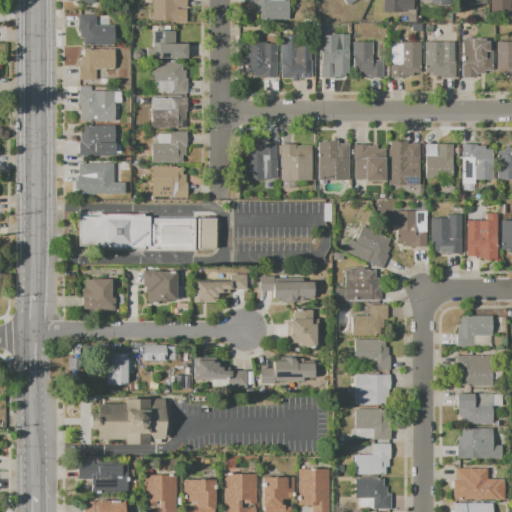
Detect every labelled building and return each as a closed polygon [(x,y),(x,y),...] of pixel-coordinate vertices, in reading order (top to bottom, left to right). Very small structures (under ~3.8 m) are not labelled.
[(188,24),(175,24),(175,22),(155,22),(155,0),(188,0),(188,10),(179,10),(179,11),(188,11),(188,24)] [(272,0),(272,2),(290,2),(290,22),(262,22),(262,14),(258,15),(258,6),(255,6),(255,0),(272,0)] [(415,0),(415,12),(404,12),(404,14),(385,14),(385,0),(415,0)] [(511,0),(511,13),(493,13),(492,0),(511,0)] [(97,17),(97,27),(116,27),(116,47),(85,47),(85,40),(82,40),(82,31),(80,31),(80,17),(97,17)] [(189,60),(148,61),(148,50),(155,50),(155,33),(177,33),(177,46),(189,46),(189,60)] [(323,80),(323,45),(337,46),(337,36),(350,36),(350,68),(337,68),(337,80),(323,80)] [(464,79),(464,41),(474,41),(485,41),(485,44),(495,44),(495,72),(486,72),(486,76),(478,76),(478,80),(464,79)] [(278,46),(278,80),(263,80),(263,78),(255,78),(255,75),(248,75),(248,44),(267,44),(267,46),(278,46)] [(282,44),(303,44),(303,62),(313,62),(313,80),(299,80),(299,76),(290,76),(290,73),(282,73),(282,44)] [(355,75),(355,44),(374,44),(374,63),(384,62),(385,79),(370,79),(370,78),(362,78),(362,75),(355,75)] [(392,80),(392,46),(402,46),(402,44),(422,44),(422,75),(414,75),(414,78),(406,78),(406,80),(392,80)] [(427,75),(426,44),(446,44),(446,62),(457,62),(457,80),(443,80),(442,78),(434,78),(434,75),(427,75)] [(511,78),(499,78),(498,44),(511,44),(511,78)] [(85,51),(116,51),(116,71),(97,71),(97,82),(80,82),(80,67),(82,67),(82,59),(86,59),(85,51)] [(189,95),(155,95),(155,84),(154,84),(154,64),(183,64),(184,72),(187,72),(187,81),(188,81),(189,95)] [(80,107),(80,92),(96,93),(115,93),(115,104),(116,104),(116,123),(82,123),(82,107),(80,107)] [(183,130),(153,130),(153,100),(189,100),(189,114),(187,114),(187,122),(183,122),(183,130)] [(85,128),(116,127),(116,158),(86,158),(86,157),(80,158),(80,143),(82,143),(82,135),(85,135),(85,128)] [(184,165),(153,165),(153,145),(160,145),(160,136),(172,136),(171,134),(188,134),(188,149),(187,149),(187,157),(184,157),(184,165)] [(350,146),(350,182),(320,182),(320,144),(324,144),(324,143),(340,143),(340,146),(350,146)] [(421,146),(421,187),(391,187),(391,151),(392,151),(392,144),(403,144),(403,143),(409,143),(409,146),(421,146)] [(313,148),(313,183),(297,183),(297,190),(283,190),(283,146),(298,146),(298,148),(313,148)] [(386,151),(386,183),(367,183),(367,182),(356,182),(356,146),(371,146),(371,148),(379,148),(379,151),(386,151)] [(454,146),(454,180),(427,180),(427,158),(440,158),(440,146),(454,146)] [(494,151),(494,182),(476,182),(476,160),(464,160),(464,146),(478,146),(478,148),(487,148),(487,151),(494,151)] [(278,147),(279,180),(267,181),(267,182),(249,182),(248,148),(264,148),(264,147),(278,147)] [(511,181),(499,181),(499,153),(506,153),(506,149),(511,149),(511,181)] [(115,166),(115,193),(92,193),(92,180),(81,180),(81,166),(93,166),(115,166)] [(189,200),(170,200),(170,199),(156,199),(156,200),(153,200),(153,198),(153,168),(184,169),(184,176),(187,176),(187,185),(189,185),(189,200)] [(428,213),(428,248),(414,249),(414,247),(406,247),(406,244),(398,244),(398,214),(428,213)] [(196,252),(149,252),(149,248),(146,248),(146,251),(97,251),(97,248),(81,248),(81,218),(100,218),(100,216),(146,216),(146,219),(151,219),(151,220),(196,220),(196,252)] [(499,216),(499,260),(493,260),(493,262),(486,262),(486,260),(480,260),(480,258),(468,258),(468,223),(488,223),(488,216),(499,216)] [(463,217),(463,255),(448,255),(441,255),(441,254),(432,254),(432,220),(449,220),(449,217),(463,217)] [(216,251),(199,251),(200,221),(217,221),(216,251)] [(511,255),(510,255),(510,251),(503,251),(503,223),(511,223),(511,255)] [(392,241),(389,247),(392,249),(388,257),(390,258),(384,270),(345,253),(351,241),(357,244),(364,228),(392,241)] [(347,302),(347,272),(354,272),(354,270),(366,270),(366,272),(377,272),(377,279),(380,279),(381,287),(382,287),(382,302),(347,302)] [(145,288),(144,272),(158,272),(158,274),(181,274),(181,285),(178,285),(178,302),(169,302),(169,304),(162,304),(162,306),(150,306),(150,303),(149,303),(149,294),(147,294),(147,288),(145,288)] [(248,276),(248,291),(231,291),(231,295),(224,295),(224,298),(219,298),(219,302),(217,302),(217,304),(195,304),(195,282),(232,282),(232,277),(233,277),(233,276),(248,276)] [(304,280),(304,283),(318,283),(318,293),(315,293),(315,301),(305,301),(305,303),(295,303),(295,305),(282,305),(282,300),(274,300),(274,293),(261,293),(261,278),(275,278),(275,280),(304,280)] [(116,281),(116,312),(105,312),(105,311),(85,311),(85,298),(84,298),(84,291),(87,291),(87,281),(116,281)] [(372,318),(371,307),(389,307),(389,322),(385,322),(385,330),(382,330),(382,337),(353,338),(353,318),(372,318)] [(319,321),(319,349),(308,349),(308,348),(300,348),(300,347),(291,347),(291,345),(288,345),(288,325),(293,325),(293,321),(294,321),(294,315),(295,315),(295,312),(313,312),(313,321),(319,321)] [(493,318),(493,337),(490,337),(491,349),(458,349),(458,334),(459,334),(459,325),(463,325),(463,318),(493,318)] [(386,341),(386,349),(390,349),(390,357),(391,357),(391,372),(373,372),(373,362),(356,362),(356,341),(386,341)] [(167,347),(167,363),(145,363),(145,347),(167,347)] [(129,355),(129,361),(133,361),(133,374),(129,374),(129,387),(108,387),(108,369),(111,369),(111,356),(129,355)] [(493,357),(493,388),(463,388),(463,380),(459,380),(459,372),(457,372),(457,358),(493,357)] [(217,359),(217,362),(219,362),(219,365),(225,365),(225,369),(231,369),(231,372),(248,372),(248,390),(234,390),(234,386),(229,386),(229,382),(195,382),(195,359),(217,359)] [(262,385),(262,370),(275,370),(275,363),(276,363),(276,359),(296,359),(296,361),(304,361),(304,363),(315,363),(315,370),(318,370),(318,379),(304,379),(304,383),(275,383),(275,385),(262,385)] [(391,377),(391,391),(390,391),(389,399),(386,399),(386,406),(356,406),(357,376),(391,377)] [(493,426),(463,426),(463,418),(459,418),(459,396),(476,396),(476,406),(478,406),(478,395),(493,395),(493,426)] [(171,439),(166,439),(166,441),(150,441),(150,446),(126,446),(127,441),(99,441),(99,432),(92,431),(92,416),(99,416),(99,406),(126,407),(127,401),(166,402),(166,408),(171,408),(171,439)] [(387,411),(387,419),(390,419),(390,427),(391,427),(391,441),(375,441),(374,431),(356,431),(356,411),(387,411)] [(503,460),(458,460),(458,446),(460,446),(460,438),(463,438),(463,430),(494,430),(494,447),(503,447),(503,460)] [(391,446),(391,460),(390,460),(390,468),(387,468),(387,476),(356,476),(356,457),(374,457),(374,446),(391,446)] [(128,464),(129,495),(88,496),(88,486),(79,486),(79,465),(128,464)] [(330,511),(313,511),(313,507),(300,507),(300,471),(330,471),(330,511)] [(494,501),(463,501),(463,494),(460,494),(459,485),(458,485),(458,471),(475,471),(475,481),(493,481),(494,501)] [(256,511),(226,511),(226,476),(257,476),(257,505),(245,505),(245,502),(243,502),(243,510),(256,509),(256,511)] [(179,511),(146,511),(163,511),(163,504),(159,504),(159,506),(147,506),(147,477),(179,477),(179,511)] [(293,511),(264,511),(264,479),(295,479),(295,501),(286,501),(286,509),(293,509),(293,511)] [(385,481),(385,489),(388,489),(388,497),(392,497),(392,511),(375,511),(375,501),(356,501),(356,481),(385,481)] [(216,511),(189,511),(195,511),(195,503),(185,503),(185,482),(216,482),(216,511)] [(125,511),(91,511),(91,504),(125,503),(125,511)] [(459,504),(459,511),(489,511),(489,503),(459,504)]
